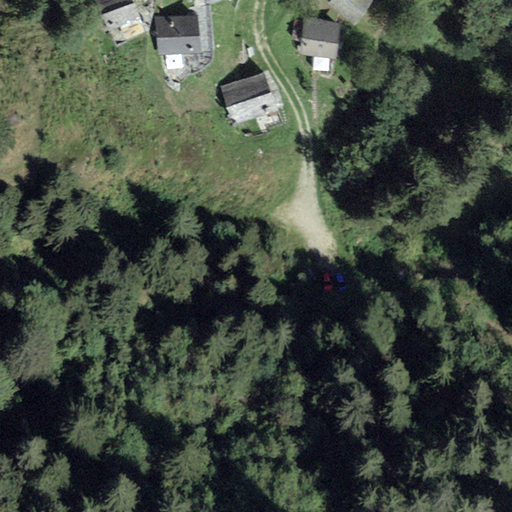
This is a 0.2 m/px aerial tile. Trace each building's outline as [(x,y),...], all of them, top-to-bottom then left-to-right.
[(128,0),(100,0),(97,2),(108,28),(135,16),(128,0)] [(332,0),(331,2),(351,18),(365,0),(332,0)] [(193,16),(153,21),(157,51),(197,46),(193,16)] [(333,23),(304,21),(303,52),(332,53),(333,23)] [(259,76),(223,89),(235,121),(271,108),(259,76)]
